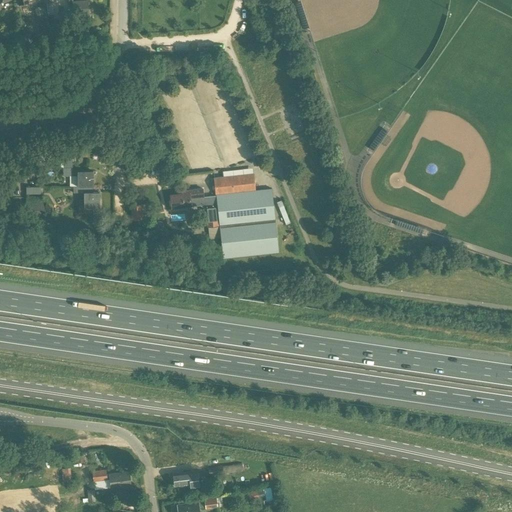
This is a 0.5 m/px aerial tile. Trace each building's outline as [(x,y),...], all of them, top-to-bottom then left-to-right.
[(0,0),(0,9),(0,7),(0,2),(8,0),(0,0)] [(44,0),(45,2),(46,2),(47,10),(53,9),(52,1),(54,1),(53,0),(44,0)] [(88,1),(72,2),(73,15),(88,14),(88,1)] [(72,150),(41,151),(41,159),(63,159),(63,176),(72,176),(72,150)] [(93,171),(77,171),(77,186),(93,186),(93,171)] [(253,173),(213,178),(215,195),(255,190),(253,173)] [(77,186),(74,186),(74,193),(84,193),(84,200),(79,200),(79,212),(91,212),(91,208),(99,208),(99,192),(93,192),(93,186),(77,186)] [(181,194),(170,195),(171,208),(191,205),(200,205),(204,207),(206,227),(212,226),(213,235),(209,235),(209,240),(219,239),(215,196),(203,197),(202,189),(181,191),(181,194)] [(133,221),(143,220),(142,206),(132,207),(133,221)] [(190,432),(163,436),(166,452),(192,448),(190,432)] [(222,466),(208,468),(209,476),(223,474),(222,466)] [(70,469),(62,470),(63,482),(71,481),(70,469)] [(105,469),(91,471),(93,481),(107,479),(105,469)] [(197,470),(172,473),(174,486),(190,484),(190,488),(199,487),(198,483),(198,481),(197,470)] [(128,471),(108,474),(110,487),(130,485),(128,471)] [(204,501),(176,505),(177,511),(199,511),(199,509),(217,507),(216,498),(204,499),(204,501)]
